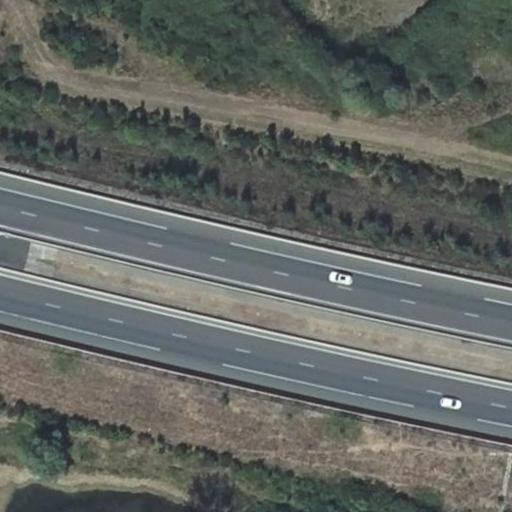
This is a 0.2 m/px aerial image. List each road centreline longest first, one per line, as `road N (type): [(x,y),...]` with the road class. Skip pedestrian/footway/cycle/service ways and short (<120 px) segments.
road 1 (track): [(511,168),(67,83),(41,66),(15,0)]
road 2 (motorway): [(0,277),(511,400)]
road 3 (motorway): [(511,300),(0,178)]
